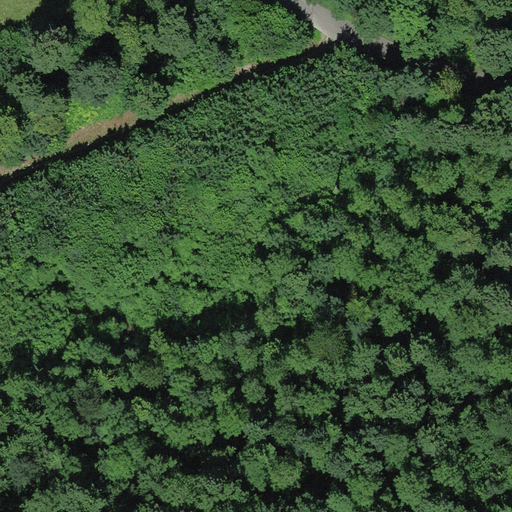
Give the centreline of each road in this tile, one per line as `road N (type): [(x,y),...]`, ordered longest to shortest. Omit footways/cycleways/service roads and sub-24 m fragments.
road 1 (track): [(337,31),(235,93),(0,190)]
road 2 (residential): [(292,0),(337,31),(511,91)]
